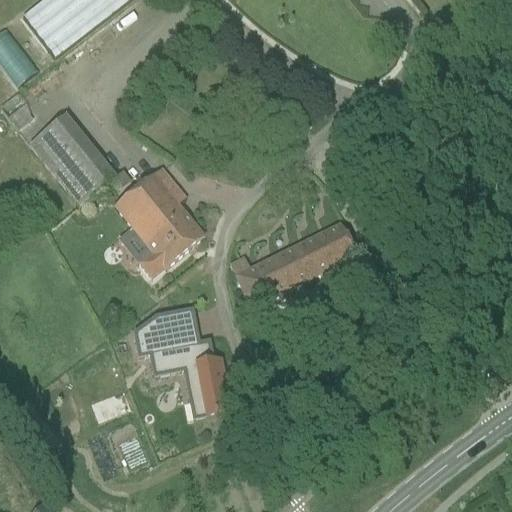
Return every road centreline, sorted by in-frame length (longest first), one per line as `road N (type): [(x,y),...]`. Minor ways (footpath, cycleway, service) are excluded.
road 1 (track): [(197,0),(269,59),(357,108)]
road 2 (secondary): [(393,511),(511,419)]
